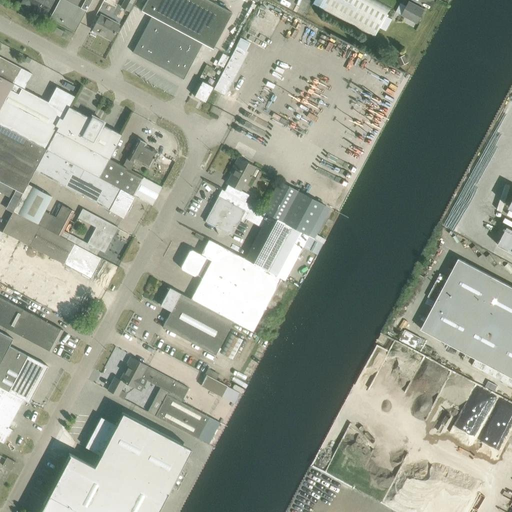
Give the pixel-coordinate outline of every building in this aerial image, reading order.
[(22,0),(21,4),(74,32),(90,0),(22,0)] [(130,11),(134,0),(122,0),(120,7),(130,11)] [(152,15),(132,52),(134,53),(136,51),(182,75),(181,78),(183,79),(203,42),(212,47),(231,12),(209,0),(145,0),(141,9),(152,15)] [(391,8),(375,0),(315,0),(313,5),(375,38),(391,8)] [(410,2),(402,17),(416,24),(424,9),(410,2)] [(262,3),(243,37),(264,49),(283,14),(262,3)] [(100,14),(92,30),(111,40),(119,24),(100,14)] [(56,27),(54,32),(61,36),(63,31),(56,27)] [(237,46),(214,89),(225,95),(248,52),(237,46)] [(74,96),(56,86),(48,102),(13,83),(21,68),(0,56),(0,124),(37,144),(45,149),(46,149),(56,130),(68,106),(74,96)] [(388,110),(403,73),(404,74),(405,71),(373,58),(357,97),(388,110)] [(202,81),(194,96),(205,101),(212,87),(202,81)] [(98,177),(115,144),(120,134),(102,124),(103,121),(92,115),(90,118),(68,106),(56,130),(46,149),(82,168),(98,177)] [(45,149),(37,144),(0,124),(0,176),(5,179),(3,183),(22,193),(27,184),(34,170),(45,149)] [(109,158),(116,144),(121,135),(120,134),(115,144),(98,177),(134,196),(152,205),(161,187),(144,178),(130,170),(134,163),(126,159),(122,166),(109,158)] [(146,146),(146,144),(147,143),(138,138),(137,139),(138,139),(127,159),(127,158),(127,159),(126,158),(126,159),(134,163),(135,161),(149,168),(157,152),(146,146)] [(34,170),(70,189),(82,168),(46,149),(45,149),(34,170)] [(228,184),(224,191),(236,197),(245,202),(249,195),(240,190),(243,184),(253,166),(238,158),(232,169),(234,170),(226,183),(228,184)] [(134,196),(98,177),(82,168),(70,189),(123,217),(134,196)] [(263,211),(308,235),(324,204),(279,180),(263,211)] [(22,193),(13,211),(18,213),(32,186),(27,184),(22,193)] [(52,196),(32,186),(18,213),(37,224),(44,211),(52,196)] [(221,189),(205,221),(214,226),(219,228),(218,235),(227,236),(228,233),(232,235),(240,220),(244,222),(246,219),(253,206),(245,202),(236,197),(224,191),(221,189)] [(37,224),(60,236),(74,211),(62,205),(55,217),(44,211),(37,224)] [(261,227),(245,259),(280,278),(284,280),(308,235),(263,211),(253,206),(246,219),(261,227)] [(104,252),(114,235),(117,227),(82,208),(78,217),(96,227),(87,243),(104,252)] [(13,211),(2,231),(83,274),(82,276),(90,280),(101,258),(60,236),(37,224),(18,213),(13,211)] [(511,228),(507,226),(497,244),(511,252),(511,228)] [(314,238),(308,250),(316,254),(322,243),(314,239),(314,238)] [(0,239),(0,277),(9,261),(16,248),(12,246),(0,239)] [(202,277),(190,299),(234,321),(252,331),(280,278),(245,259),(208,239),(201,254),(192,249),(189,250),(181,266),(181,269),(194,275),(196,275),(202,277)] [(511,511),(511,286),(459,258),(448,278),(440,273),(428,297),(436,301),(421,329),(476,358),(472,365),(511,386),(511,511)] [(9,261),(0,277),(0,283),(21,295),(32,274),(9,261)] [(32,274),(21,295),(44,307),(56,286),(32,274)] [(56,286),(44,307),(68,320),(79,299),(56,286)] [(216,355),(234,321),(190,299),(169,287),(165,295),(167,296),(162,306),(170,311),(162,326),(216,355)] [(0,324),(51,352),(63,330),(0,296),(0,324)] [(415,348),(421,338),(405,329),(399,340),(415,348)] [(0,387),(23,399),(25,400),(26,400),(31,390),(32,390),(35,384),(34,384),(40,372),(41,373),(45,367),(44,366),(45,364),(9,346),(13,338),(10,337),(0,331),(0,387)] [(233,360),(243,340),(230,333),(220,352),(233,360)] [(188,388),(131,358),(120,379),(136,388),(142,376),(168,390),(155,415),(209,443),(220,422),(181,401),(188,388)] [(207,375),(216,379),(220,374),(208,368),(205,374),(207,375)] [(240,392),(216,379),(207,375),(201,386),(234,403),(240,392)] [(113,379),(107,390),(124,399),(127,393),(121,389),(124,384),(113,379)] [(0,387),(0,441),(3,443),(10,430),(13,432),(14,430),(8,427),(23,399),(0,387)] [(164,397),(157,393),(149,409),(156,413),(164,397)] [(155,511),(184,457),(180,443),(122,412),(115,425),(101,417),(93,431),(92,431),(89,431),(87,436),(88,438),(89,439),(85,446),(100,454),(94,466),(69,453),(70,454),(46,498),(72,511),(155,511)] [(15,462),(7,457),(2,465),(11,470),(15,462)] [(72,511),(46,498),(38,511),(72,511)]
